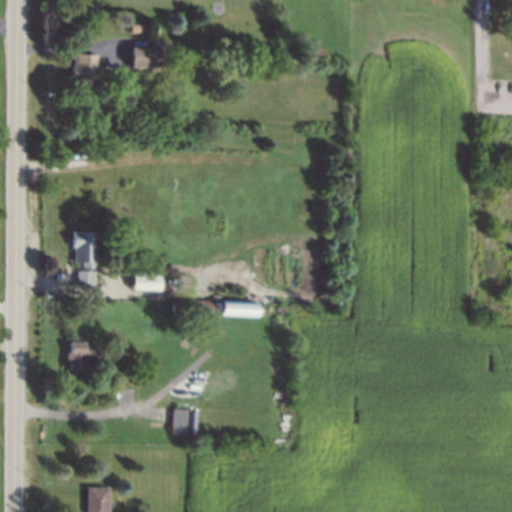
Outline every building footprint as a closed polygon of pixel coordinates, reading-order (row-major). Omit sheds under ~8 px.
[(131,31),(131,21),(143,21),(143,31),(131,31)] [(131,65),(132,43),(158,43),(158,66),(131,65)] [(95,92),(71,92),(71,79),(67,78),(67,56),(96,56),(95,92)] [(96,233),(95,268),(80,268),(80,264),(71,264),(72,247),(69,247),(69,232),(96,233)] [(93,290),(74,289),(74,271),(94,271),(93,290)] [(131,292),(131,273),(159,273),(159,292),(131,292)] [(170,300),(212,301),(212,319),(170,318),(170,300)] [(256,303),(255,318),(217,316),(217,302),(256,303)] [(81,367),(67,367),(67,362),(64,362),(64,341),(84,341),(84,349),(98,350),(98,362),(81,361),(81,367)] [(172,434),(173,411),(186,411),(186,434),(172,434)] [(84,511),(85,487),(108,488),(108,511),(84,511)]
